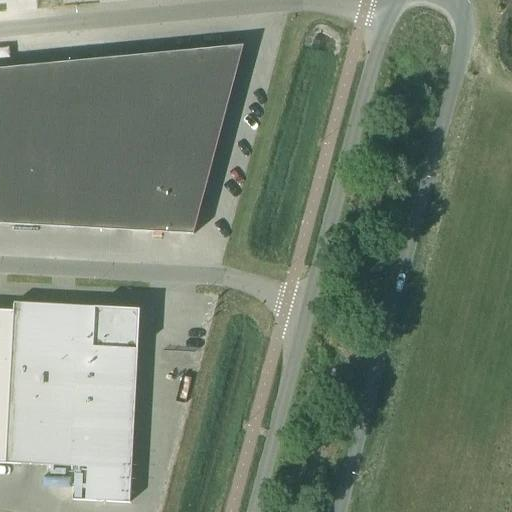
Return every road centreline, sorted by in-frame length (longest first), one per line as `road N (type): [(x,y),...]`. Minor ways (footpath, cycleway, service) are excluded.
road 1 (tertiary): [(342,511),(467,36),(459,5)]
road 2 (unclassified): [(383,17),(280,5),(0,32)]
road 3 (unclassified): [(0,266),(235,279),(307,306)]
road 4 (tertiary): [(383,17),(307,306)]
road 5 (tertiary): [(307,306),(253,511)]
